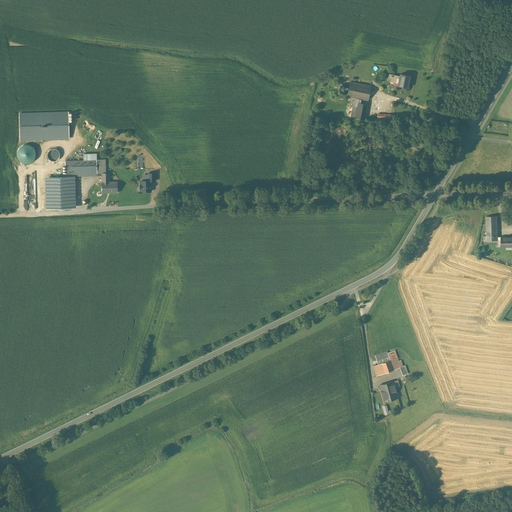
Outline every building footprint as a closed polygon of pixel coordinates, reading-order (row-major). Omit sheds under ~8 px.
[(400,76),(389,74),(388,81),(398,83),(400,76)] [(410,76),(400,74),(400,76),(398,83),(398,86),(407,88),(410,76)] [(371,86),(350,82),(347,96),(354,98),(361,99),(368,100),(371,86)] [(367,104),(360,103),(361,99),(354,98),(351,117),(355,118),(364,120),(367,104)] [(345,108),(326,103),(323,114),(343,119),(345,108)] [(405,110),(395,109),(394,115),(393,120),(404,121),(405,110)] [(20,114),(21,140),(69,138),(69,113),(20,114)] [(35,151),(34,149),(33,148),(32,147),(30,146),(28,145),(27,145),(25,145),(23,145),(21,146),(20,148),(19,149),(18,151),(17,152),(17,154),(17,156),(18,158),(19,160),(20,161),(22,162),(23,163),(25,163),(27,163),(29,163),(31,162),(32,161),(34,160),(35,158),(35,157),(36,155),(36,153),(35,151)] [(59,157),(60,155),(59,152),(58,150),(56,149),(53,149),(51,149),(49,151),(48,153),(47,155),(48,157),(49,159),(51,161),(54,161),(56,161),(58,159),(59,157)] [(85,160),(65,161),(65,174),(65,176),(69,176),(97,175),(97,160),(85,160)] [(97,160),(97,175),(102,175),(102,173),(106,173),(105,160),(97,160)] [(117,182),(109,182),(109,173),(106,173),(102,173),(102,175),(103,182),(102,182),(102,193),(108,192),(117,192),(117,182)] [(69,179),(55,179),(55,207),(70,207),(69,179)] [(148,181),(140,181),(141,185),(140,185),(140,189),(141,188),(141,191),(145,191),(150,191),(150,181),(148,181)] [(497,216),(487,216),(487,236),(487,240),(497,240),(497,239),(502,239),(502,237),(497,237),(497,216)] [(511,236),(506,237),(506,236),(502,236),(502,237),(502,239),(502,246),(511,245),(511,236)] [(387,351),(375,355),(378,364),(380,364),(390,360),(387,351)] [(390,360),(380,364),(384,373),(396,369),(393,359),(390,360)] [(378,364),(373,366),(377,376),(384,373),(380,364),(378,364)] [(392,379),(379,382),(383,398),(396,394),(393,384),(404,381),(402,374),(391,377),(392,379)]
